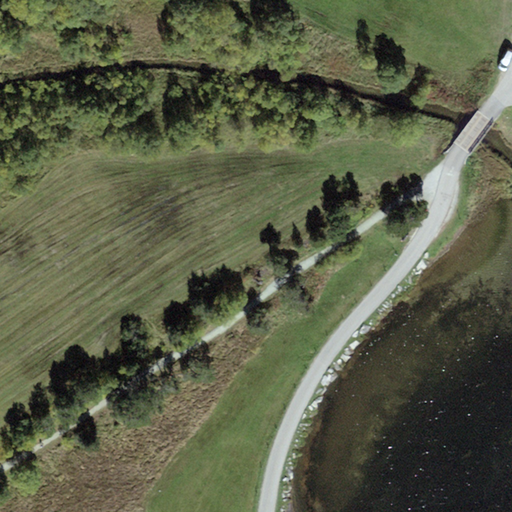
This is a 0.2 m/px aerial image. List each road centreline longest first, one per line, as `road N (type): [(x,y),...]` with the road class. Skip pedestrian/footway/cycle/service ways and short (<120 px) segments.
road 1 (track): [(451,163),(353,237),(0,469)]
road 2 (unclassified): [(511,79),(451,163),(437,214),(410,254),(306,384),(277,453),(265,511)]
